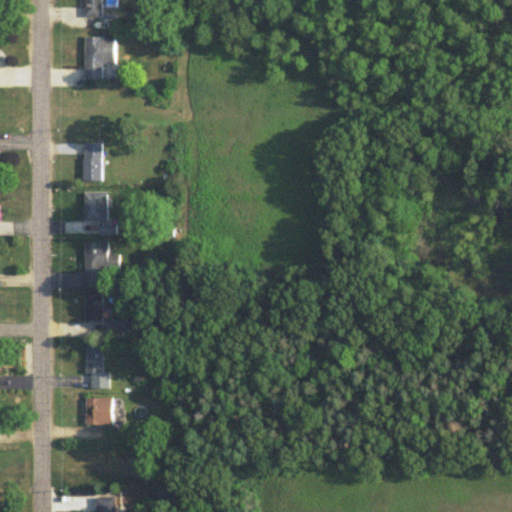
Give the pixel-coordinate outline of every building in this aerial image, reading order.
[(103,0),(85,0),(85,13),(103,14),(103,0)] [(86,77),(104,77),(103,62),(117,61),(116,33),(85,34),(86,77)] [(103,141),(85,141),(85,178),(103,178),(103,141)] [(85,190),(86,218),(101,218),(102,228),(118,228),(118,218),(110,218),(109,189),(85,190)] [(103,266),(110,266),(110,239),(85,239),(85,283),(103,283),(103,266)] [(103,292),(86,292),(86,318),(104,318),(103,292)] [(133,331),(133,317),(116,318),(117,332),(133,331)] [(104,344),(86,344),(87,371),(92,371),(92,386),(110,386),(110,370),(104,370),(104,344)] [(87,423),(114,422),(114,395),(87,395),(87,423)] [(96,495),(96,511),(117,511),(117,494),(96,495)]
